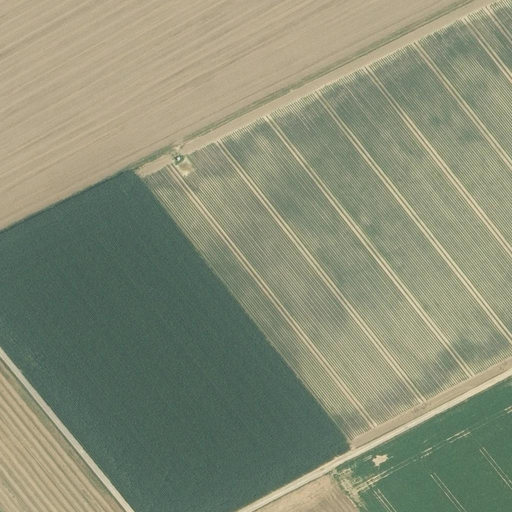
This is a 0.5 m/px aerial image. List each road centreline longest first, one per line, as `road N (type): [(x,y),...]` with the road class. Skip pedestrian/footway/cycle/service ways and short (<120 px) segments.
road 1 (track): [(0,242),(485,0)]
road 2 (track): [(511,372),(248,511)]
road 3 (track): [(130,511),(0,349)]
